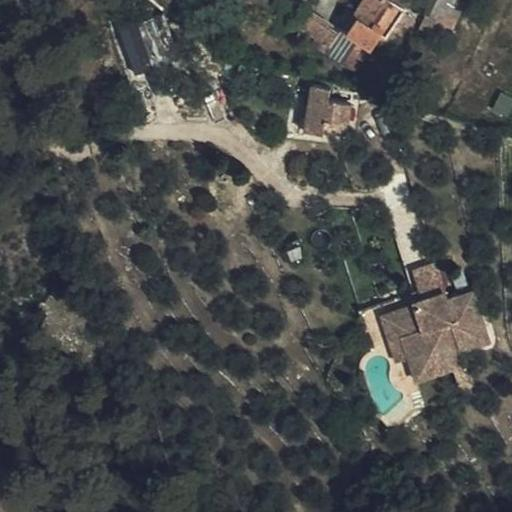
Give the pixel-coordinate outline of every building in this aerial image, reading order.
[(398,2),(393,0),(380,0),(369,20),(355,13),(345,30),(368,44),(372,35),(390,43),(395,31),(387,25),(398,2)] [(369,20),(380,0),(355,0),(350,9),(355,13),(369,20)] [(445,27),(457,0),(429,0),(422,17),(445,27)] [(122,25),(137,69),(181,55),(166,10),(122,25)] [(294,115),(313,118),(316,100),(320,76),(303,73),(294,115)] [(316,100),(313,118),(311,126),(334,131),(339,104),(316,100)] [(436,341),(454,338),(475,332),(460,276),(435,281),(428,250),(404,256),(408,275),(411,285),(380,292),(386,324),(399,322),(405,340),(434,333),(436,341)] [(411,285),(408,275),(355,287),(367,329),(386,324),(380,292),(411,285)] [(455,353),(454,338),(436,341),(434,333),(405,340),(410,363),(455,353)]
